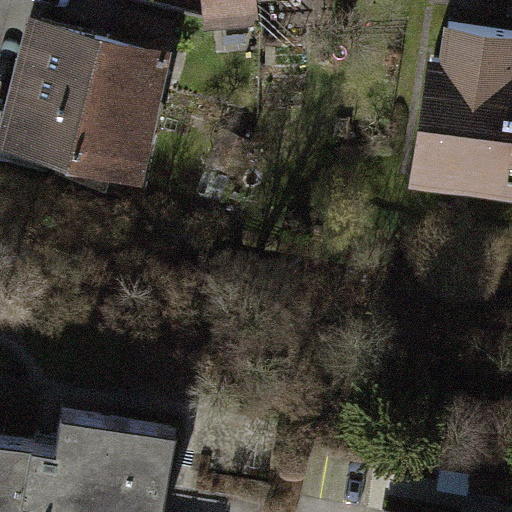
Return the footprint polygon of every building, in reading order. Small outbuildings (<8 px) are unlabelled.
[(204,0),(205,26),(255,25),(254,0),(204,0)] [(511,26),(432,14),(406,179),(511,195),(511,26)] [(102,40),(38,21),(5,130),(69,149),(102,40)] [(166,59),(102,40),(69,149),(133,168),(166,59)] [(0,437),(0,511),(162,511),(175,429),(65,412),(59,446),(0,437)]
